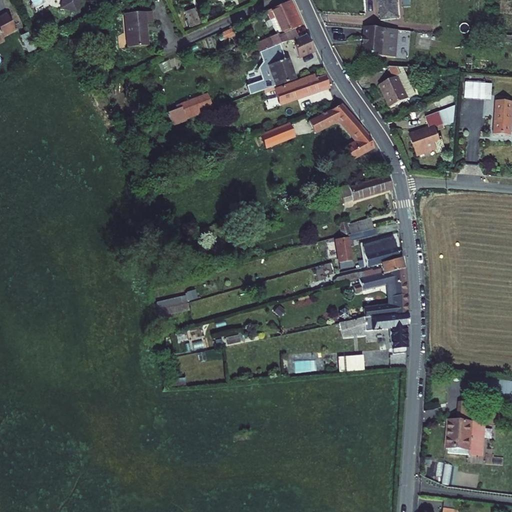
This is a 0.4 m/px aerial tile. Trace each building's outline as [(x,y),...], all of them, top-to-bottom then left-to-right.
[(66,0),(65,6),(81,11),(83,0),(66,0)] [(281,18),(289,33),(297,29),(306,25),(295,0),(280,8),(284,17),(281,18)] [(383,0),(384,12),(403,11),(402,0),(383,0)] [(206,9),(196,14),(200,23),(211,18),(206,9)] [(0,42),(7,39),(5,35),(19,27),(11,13),(0,19),(0,42)] [(128,18),(130,52),(152,50),(151,26),(158,26),(157,16),(128,18)] [(288,42),(297,42),(302,40),(297,29),(289,33),(250,50),(253,58),(262,54),(282,45),(288,42)] [(392,31),(370,30),(368,57),(391,59),(392,31)] [(297,42),(305,57),(318,51),(311,36),(302,40),(297,42)] [(253,86),(257,95),(303,78),(292,55),(287,57),(282,45),(262,54),(266,63),(262,67),(268,81),(253,86)] [(379,86),(391,108),(415,95),(405,77),(407,76),(405,72),(403,72),(399,74),(396,68),(388,67),(393,78),(379,86)] [(280,91),(284,101),(334,83),(328,72),(306,80),(306,82),(280,91)] [(496,81),(461,78),(460,98),(495,101),(496,81)] [(213,94),(185,105),(192,120),(219,109),(213,94)] [(511,101),(500,100),(497,135),(511,135),(511,101)] [(348,149),(355,162),(379,148),(375,142),(346,102),(343,103),(337,110),(314,118),(319,131),(343,121),(360,143),(348,149)] [(454,102),(439,109),(446,123),(456,118),(454,102)] [(410,137),(422,158),(440,148),(437,142),(442,139),(436,129),(446,123),(439,109),(426,116),(431,126),(410,137)] [(293,122),(279,127),(284,142),(298,137),(293,122)] [(265,133),(270,147),(284,142),(279,127),(265,133)] [(331,193),(336,207),(396,189),(393,179),(353,190),(352,187),(331,193)] [(351,226),(353,235),(376,229),(373,220),(351,226)] [(345,238),(350,236),(353,235),(351,226),(350,223),(342,226),(345,238)] [(342,242),(348,270),(358,268),(353,242),(382,235),(380,228),(376,229),(353,235),(350,236),(352,239),(342,242)] [(374,266),(390,262),(404,258),(398,237),(388,240),(389,243),(370,249),(374,266)] [(329,249),(333,263),(338,262),(335,247),(329,249)] [(389,267),(390,272),(409,268),(408,257),(404,258),(390,262),(391,266),(389,267)] [(394,286),(397,315),(412,312),(409,268),(390,272),(373,276),(367,278),(363,279),(365,284),(360,285),(362,294),(394,286)] [(334,286),(363,279),(367,278),(365,271),(332,279),(334,286)] [(183,297),(156,301),(158,315),(185,312),(183,297)] [(357,304),(361,317),(361,320),(373,317),(369,302),(357,304)] [(361,317),(352,319),(353,327),(371,324),(373,333),(391,330),(396,355),(408,354),(410,353),(410,351),(411,346),(411,336),(409,326),(412,325),(412,312),(397,315),(374,320),(373,317),(361,320),(361,317)] [(364,372),(362,358),(337,360),(338,374),(364,372)] [(484,398),(485,382),(470,380),(467,401),(460,400),(458,422),(474,423),(476,403),(483,404),(484,398)] [(511,384),(485,382),(484,398),(511,400),(511,384)] [(449,420),(446,448),(480,452),(483,425),(474,423),(458,422),(449,420)] [(458,511),(457,511),(462,511),(464,498),(450,497),(448,510),(458,511)]
